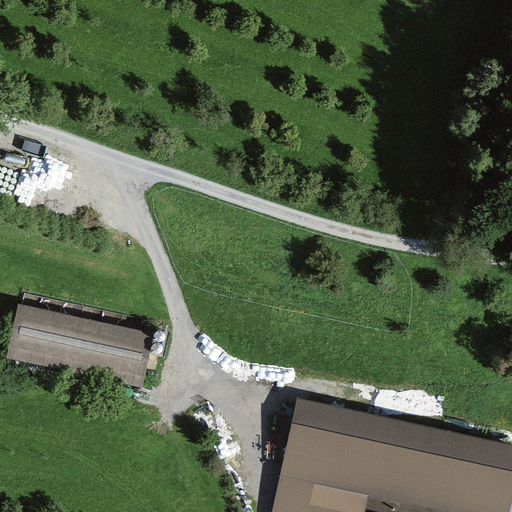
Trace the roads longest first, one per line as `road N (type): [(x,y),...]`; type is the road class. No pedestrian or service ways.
road 1 (track): [(511,256),(346,229),(0,120)]
road 2 (track): [(135,390),(159,389),(176,368),(184,328),(114,156)]
